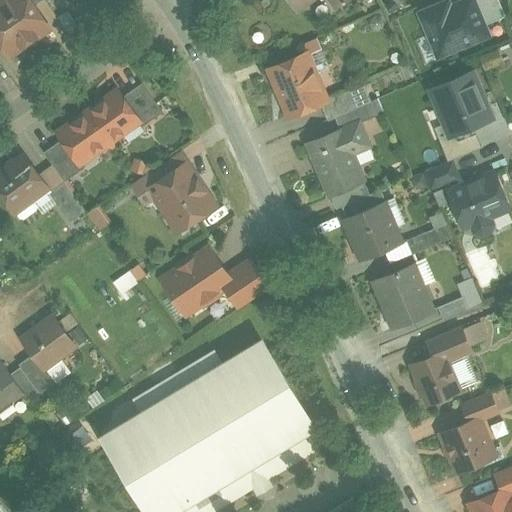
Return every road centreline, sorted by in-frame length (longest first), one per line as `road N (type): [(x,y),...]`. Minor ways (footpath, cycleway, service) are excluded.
road 1 (residential): [(170,2),(412,511)]
road 2 (residential): [(170,2),(0,119)]
road 3 (track): [(345,368),(511,297)]
